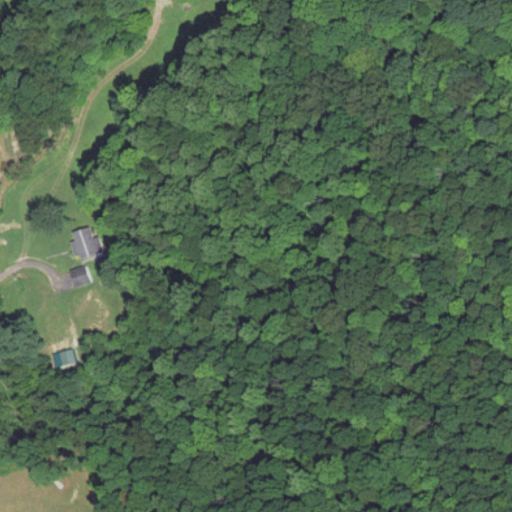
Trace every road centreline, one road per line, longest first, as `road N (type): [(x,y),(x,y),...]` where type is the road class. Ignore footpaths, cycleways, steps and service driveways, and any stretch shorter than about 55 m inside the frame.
road 1 (residential): [(511,152),(235,232),(126,293),(34,411),(0,427)]
road 2 (residential): [(107,511),(511,317)]
road 3 (residential): [(0,252),(322,48)]
